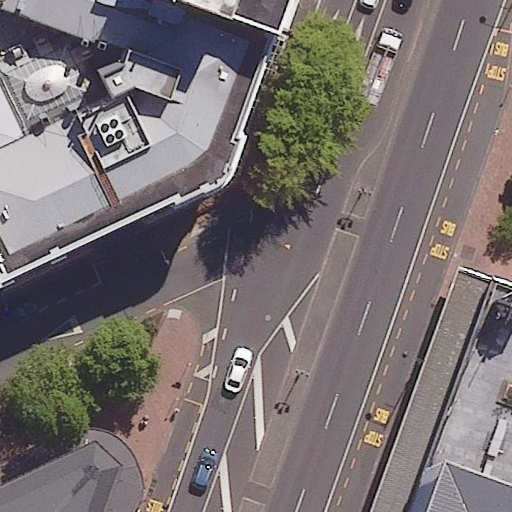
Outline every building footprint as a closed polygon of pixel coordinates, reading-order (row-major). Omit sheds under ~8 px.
[(0,0),(0,265),(225,179),(292,13),(257,0),(0,0)] [(296,0),(257,0),(292,13),(296,0)] [(511,495),(511,262),(496,257),(425,465),(511,495)] [(136,511),(145,487),(137,454),(115,435),(0,488),(0,511),(136,511)] [(511,511),(511,495),(425,465),(390,451),(367,511),(511,511)]
